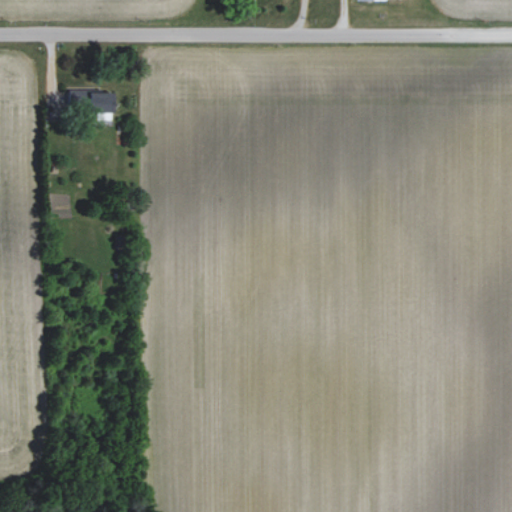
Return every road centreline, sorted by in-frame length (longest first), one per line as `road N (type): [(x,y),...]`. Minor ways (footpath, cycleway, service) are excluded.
road 1 (residential): [(0,35),(378,38)]
road 2 (residential): [(378,38),(511,36)]
